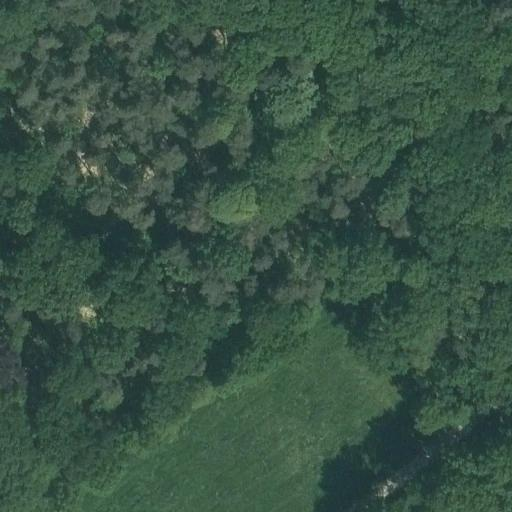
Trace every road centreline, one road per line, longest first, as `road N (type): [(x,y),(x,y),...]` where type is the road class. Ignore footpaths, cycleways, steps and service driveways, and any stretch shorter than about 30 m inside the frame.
road 1 (track): [(141,0),(458,431)]
road 2 (unclassified): [(358,511),(511,384)]
